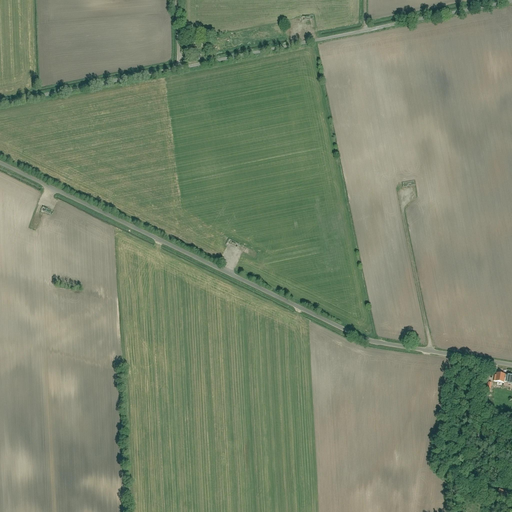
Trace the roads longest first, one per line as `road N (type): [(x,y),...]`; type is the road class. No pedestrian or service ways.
road 1 (residential): [(0,163),(366,339),(511,365)]
road 2 (unclassified): [(511,0),(178,67)]
road 3 (unclassified): [(178,67),(0,104)]
